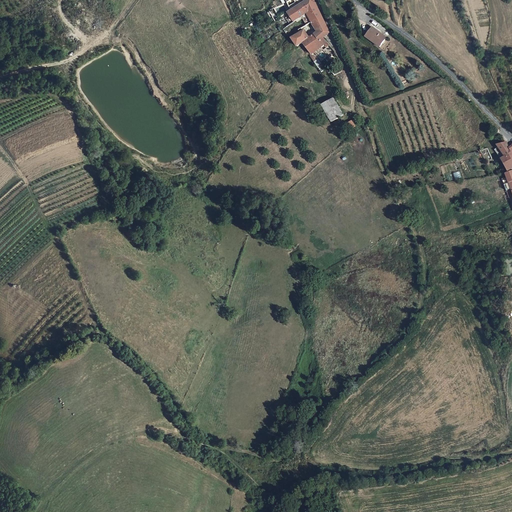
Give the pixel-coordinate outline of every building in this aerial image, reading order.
[(315,4),(312,0),(306,0),(290,11),(288,13),(295,21),(307,12),(312,21),(321,16),(319,11),(315,4)] [(323,38),(329,33),(321,16),(312,21),(318,30),(323,38)] [(384,41),(388,35),(374,25),(368,33),(374,37),(376,35),(384,41)] [(312,54),(314,53),(326,42),(323,38),(320,42),(316,34),(309,39),(304,30),(300,33),(292,38),(298,46),(303,43),(312,54)] [(338,74),(341,72),(338,68),(332,72),(336,79),(339,77),(338,74)] [(334,99),(322,107),(333,123),(344,115),(334,99)] [(511,146),(510,148),(506,143),(497,145),(505,155),(502,158),(511,170),(511,169),(511,146)]
